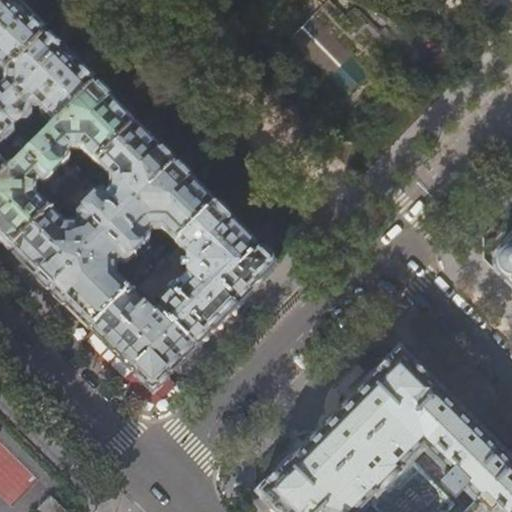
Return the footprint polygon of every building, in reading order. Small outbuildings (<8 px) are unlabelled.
[(0,0),(0,74),(3,77),(16,64),(18,66),(45,38),(5,0),(0,0)] [(328,2),(290,39),(280,30),(276,28),(273,28),(268,29),(262,32),(254,38),(340,126),(410,56),(384,30),(379,34),(354,9),(344,18),(328,2)] [(16,64),(3,77),(4,78),(3,81),(4,86),(0,89),(0,118),(13,131),(20,124),(26,125),(32,119),(32,112),(40,112),(40,114),(41,117),(52,129),(94,87),(45,38),(18,66),(16,64)] [(134,127),(94,87),(52,129),(37,145),(32,150),(27,154),(11,171),(0,181),(0,240),(11,251),(50,212),(36,198),(48,186),(47,184),(67,163),(69,160),(69,158),(66,155),(71,151),(82,151),(96,165),(134,127)] [(0,181),(11,171),(0,161),(0,148),(2,147),(4,149),(16,138),(15,133),(13,131),(0,118),(0,181)] [(134,127),(96,165),(110,179),(111,190),(106,195),(103,193),(101,193),(99,194),(79,215),(77,213),(64,225),(50,212),(11,251),(33,273),(51,291),(174,166),(134,127)] [(32,141),(28,145),(32,150),(37,145),(32,141)] [(32,150),(28,145),(23,150),(27,154),(32,150)] [(214,206),(174,166),(51,291),(67,307),(92,331),(129,292),(130,292),(116,278),(128,265),(127,264),(148,242),(149,239),(149,237),(147,235),(151,231),(162,231),(176,245),(214,206)] [(62,200),(69,193),(76,186),(67,177),(58,185),(60,187),(55,192),(62,200)] [(76,186),(69,193),(71,195),(78,188),(76,186)] [(214,206),(176,245),(189,259),(192,261),(195,262),(202,262),(202,271),(195,271),(192,272),(190,273),(160,304),(162,307),(157,312),(194,348),(239,302),(275,266),(259,250),(258,250),(214,206)] [(495,262),(495,266),(497,274),(511,288),(511,239),(506,245),(507,246),(496,258),(495,262)] [(154,267),(160,273),(168,266),(161,260),(154,267)] [(145,308),(129,292),(92,331),(120,359),(152,391),(176,367),(194,348),(157,312),(150,319),(142,320),(138,315),(145,308)] [(511,511),(511,464),(399,353),(369,384),(329,425),(290,465),(289,464),(259,495),(275,511),(511,511)] [(37,510),(39,511),(64,511),(50,497),(37,510)]
